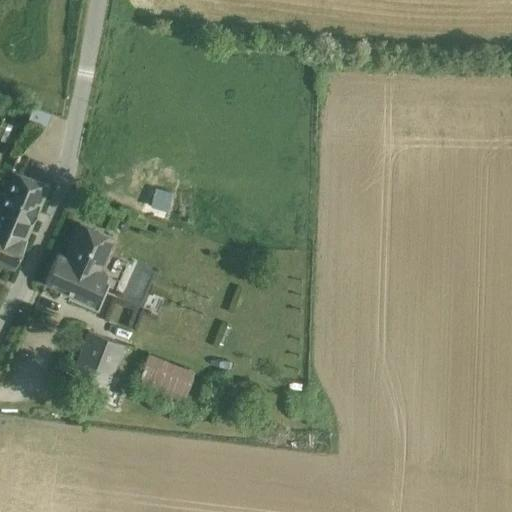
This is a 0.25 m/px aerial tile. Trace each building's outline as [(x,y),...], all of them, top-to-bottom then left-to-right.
[(33,107),(28,119),(46,126),(51,114),(33,107)] [(0,263),(12,268),(48,185),(10,170),(2,192),(0,191),(0,263)] [(57,253),(44,282),(93,304),(106,274),(98,271),(113,238),(79,223),(65,256),(57,253)] [(107,387),(123,344),(88,330),(71,374),(107,387)] [(195,371),(149,354),(137,386),(183,403),(195,371)]
